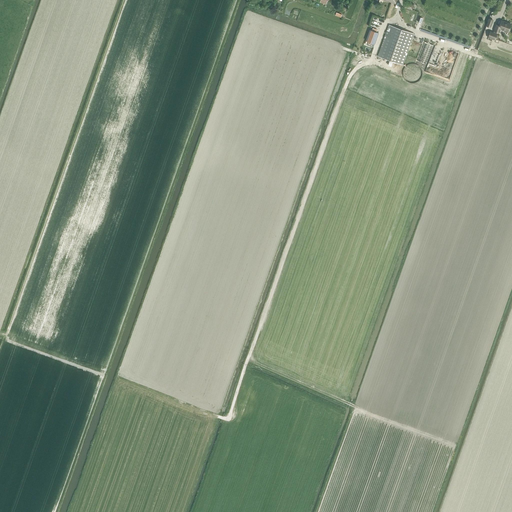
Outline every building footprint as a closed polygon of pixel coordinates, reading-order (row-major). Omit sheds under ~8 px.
[(412,9),(414,4),(406,1),(405,7),(412,9)] [(494,31),(499,33),(501,30),(508,32),(511,24),(501,20),(499,26),(496,24),(494,31)] [(378,56),(403,65),(414,33),(389,25),(378,56)] [(372,43),(375,44),(379,33),(370,30),(366,41),(368,42),(372,43)] [(488,38),(495,40),(497,33),(490,31),(488,38)] [(421,72),(421,70),(420,68),(419,67),(418,65),(417,64),(416,63),(414,63),(412,62),(410,63),(409,63),(407,64),(405,65),(404,67),(403,68),(403,70),(403,72),(403,73),(403,75),(404,76),(405,78),(406,79),(408,80),(410,81),(411,81),(413,81),(415,80),(417,79),(418,78),(419,77),(420,75),(421,74),(421,72)]
